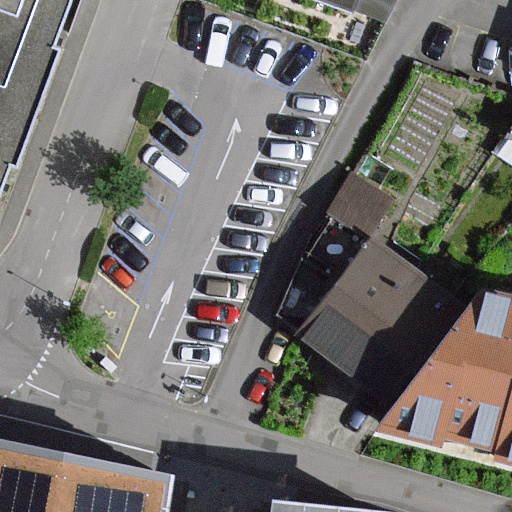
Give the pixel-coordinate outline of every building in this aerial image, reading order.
[(0,0),(0,190),(10,164),(15,166),(76,0),(0,0)] [(326,0),(350,9),(353,0),(326,0)] [(400,400),(403,402),(472,311),(375,245),(306,336),(400,400)] [(511,299),(485,293),(472,311),(403,402),(381,430),(511,462),(511,299)] [(167,511),(173,476),(0,441),(0,511),(167,511)] [(348,511),(279,502),(277,511),(348,511)]
